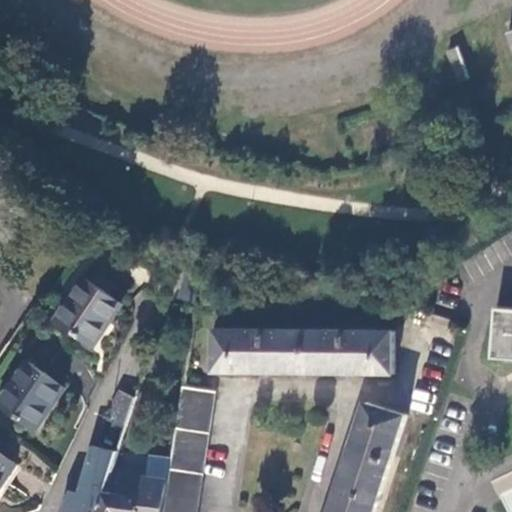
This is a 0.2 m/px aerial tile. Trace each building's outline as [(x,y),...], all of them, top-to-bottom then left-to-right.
[(422,46),(334,76),(345,110),(433,80),(422,46)] [(448,52),(459,83),(471,80),(460,48),(448,52)] [(211,92),(214,128),(307,121),(304,85),(211,92)] [(57,317),(94,343),(122,300),(86,276),(57,317)] [(201,284),(189,276),(178,300),(198,308),(201,284)] [(511,310),(497,310),(493,358),(511,359),(511,310)] [(218,370),(398,373),(398,331),(219,328),(218,370)] [(1,400),(38,426),(65,383),(29,358),(1,400)] [(165,511),(197,511),(218,390),(186,384),(170,483),(166,504),(165,511)] [(98,511),(114,466),(137,396),(121,388),(110,411),(113,413),(109,419),(92,447),(80,493),(72,490),(61,511),(98,511)] [(332,511),(377,511),(410,416),(369,402),(332,511)] [(0,486),(17,460),(0,448),(0,486)] [(165,511),(166,504),(170,483),(147,479),(148,471),(114,466),(98,511),(165,511)]
